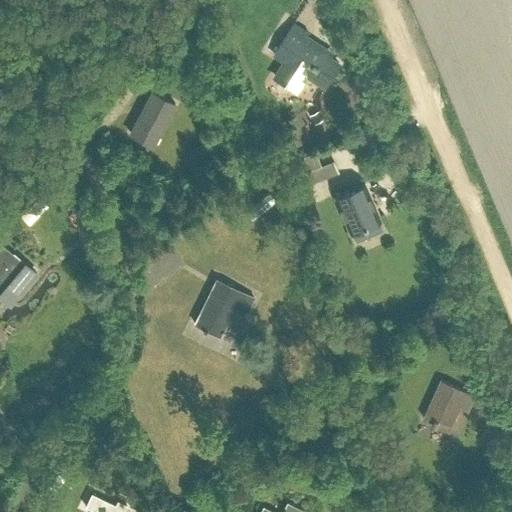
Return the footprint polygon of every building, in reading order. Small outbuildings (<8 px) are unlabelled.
[(297,92),(308,75),(326,87),(341,65),(301,39),(306,32),(293,23),(273,53),(283,59),(272,77),(297,92)] [(151,89),(128,132),(153,145),(176,103),(151,89)] [(336,193),(352,231),(383,218),(368,180),(336,193)] [(263,195),(245,210),(252,219),(270,205),(263,195)] [(0,292),(10,280),(21,290),(36,272),(4,245),(4,246),(0,242),(0,292)] [(211,287),(193,323),(220,336),(235,306),(247,312),(255,296),(230,284),(225,294),(211,287)] [(473,394),(440,379),(424,417),(432,420),(431,423),(447,431),(458,405),(467,409),(473,394)] [(117,511),(121,506),(95,492),(87,507),(97,511),(96,511),(117,511)] [(276,511),(263,505),(259,511),(303,511),(305,510),(287,501),(280,511),(276,511)]
